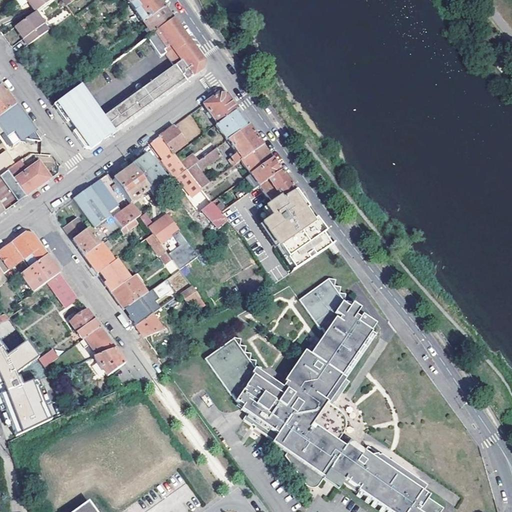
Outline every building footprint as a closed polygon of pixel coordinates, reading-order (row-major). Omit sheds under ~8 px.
[(36,12),(52,0),(16,0),(22,7),(28,2),(36,13),(36,12)] [(156,0),(137,0),(130,6),(143,24),(163,9),(161,6),(156,0)] [(44,26),(48,31),(71,15),(67,9),(46,25),(44,26)] [(163,9),(143,24),(152,36),(172,21),(170,18),(163,9)] [(36,12),(36,13),(15,27),(24,40),(29,37),(33,43),(48,31),(44,26),(46,25),(36,12)] [(73,17),(87,36),(91,34),(77,15),(73,17)] [(81,87),(57,104),(59,106),(60,108),(57,111),(67,125),(70,122),(73,126),(77,131),(73,133),(82,146),(84,149),(91,150),(135,118),(201,70),(202,64),(172,21),(152,36),(147,40),(160,58),(165,54),(175,67),(100,121),(93,111),(96,109),(81,87)] [(15,27),(12,30),(25,48),(33,43),(29,37),(24,40),(15,27)] [(83,78),(86,83),(105,69),(102,65),(83,78)] [(1,86),(0,86),(0,116),(16,105),(10,98),(1,86)] [(219,95),(204,106),(217,125),(237,110),(234,105),(227,96),(219,95)] [(13,127),(20,137),(32,128),(27,122),(16,105),(0,116),(0,127),(4,133),(13,127)] [(217,125),(216,126),(227,141),(228,141),(248,126),(246,123),(237,110),(217,125)] [(248,126),(228,141),(237,153),(228,160),(233,167),(240,162),(262,146),(260,143),(248,126)] [(159,138),(174,156),(187,147),(173,128),(166,133),(159,138)] [(174,168),(168,172),(198,213),(201,211),(211,204),(201,190),(186,171),(174,156),(159,138),(154,141),(152,143),(168,165),(170,163),(174,168)] [(180,162),(186,171),(216,150),(210,142),(180,162)] [(270,157),(262,146),(240,162),(250,175),(271,160),(270,157)] [(186,171),(201,190),(209,185),(200,173),(219,158),(220,156),(216,150),(186,171)] [(139,163),(132,168),(149,191),(153,196),(169,185),(148,156),(139,163)] [(250,175),(259,188),(280,172),(278,169),(271,160),(250,175)] [(26,171),(21,164),(9,173),(26,196),(47,181),(50,179),(39,163),(26,171)] [(119,177),(113,181),(131,204),(149,191),(132,168),(119,177)] [(291,187),(280,172),(259,188),(270,204),(271,205),(280,198),(281,200),(294,191),(291,187)] [(9,173),(0,179),(0,180),(16,203),(26,196),(9,173)] [(0,210),(2,214),(8,209),(16,203),(0,180),(0,210)] [(91,188),(108,214),(117,207),(100,181),(95,184),(91,188)] [(73,200),(99,240),(117,227),(113,221),(108,214),(91,188),(82,194),(73,200)] [(299,197),(294,191),(281,200),(280,198),(271,205),(270,204),(264,208),(271,217),(268,220),(261,225),(277,247),(279,246),(296,269),(333,245),(324,231),(299,197)] [(211,204),(201,211),(218,231),(228,222),(211,204)] [(132,207),(113,221),(117,227),(120,232),(124,229),(135,221),(140,217),(132,207)] [(146,213),(140,216),(145,226),(152,223),(146,213)] [(153,235),(161,246),(179,232),(168,216),(149,230),(153,235)] [(76,220),(65,228),(73,239),(85,256),(98,247),(87,231),(85,233),(76,220)] [(135,221),(124,229),(127,234),(138,226),(135,221)] [(11,244),(23,260),(30,256),(35,264),(47,255),(33,235),(25,235),(17,240),(11,244)] [(153,235),(147,240),(160,258),(167,253),(161,246),(153,235)] [(0,271),(3,275),(23,260),(11,244),(0,252),(0,271)] [(98,247),(85,256),(91,264),(98,274),(101,273),(101,272),(113,263),(100,245),(98,247)] [(47,255),(35,264),(29,269),(20,275),(33,293),(47,283),(60,273),(52,263),(47,255)] [(23,260),(29,269),(35,264),(30,256),(23,260)] [(108,281),(105,283),(112,293),(129,280),(116,261),(113,263),(101,272),(101,273),(108,281)] [(73,303),(78,299),(71,289),(60,273),(47,283),(60,302),(62,300),(67,304),(71,301),(73,303)] [(125,311),(147,295),(134,276),(129,280),(112,293),(116,299),(125,311)] [(327,278),(297,299),(319,330),(321,328),(324,333),(304,363),(298,359),(284,381),(285,382),(281,389),(259,374),(260,367),(254,366),(255,360),(249,359),(249,353),(244,352),(244,346),(238,345),(239,339),(232,338),(203,360),(230,396),(231,395),(240,408),(242,407),(248,411),(241,420),(287,451),(283,457),(304,486),(308,488),(311,489),(313,488),(316,487),(317,486),(322,479),(323,480),(327,473),(341,483),(342,483),(355,493),(357,491),(388,511),(439,511),(443,508),(427,497),(428,496),(421,490),(424,486),(367,446),(361,454),(346,443),(344,447),(336,442),(343,431),(345,427),(345,422),(343,417),(341,413),(337,410),(331,405),(347,382),(340,377),(371,332),(370,331),(374,324),(361,315),(359,318),(354,314),(355,308),(349,307),(350,301),(343,300),(344,294),(338,293),(339,286),(333,286),(334,279),(327,278)] [(205,306),(200,299),(193,304),(198,311),(205,306)] [(92,319),(87,312),(78,318),(75,313),(67,319),(83,340),(99,328),(92,319)] [(6,315),(0,317),(0,323),(10,320),(6,315)] [(153,315),(136,327),(140,332),(144,338),(145,338),(163,331),(153,315)] [(83,341),(77,345),(82,351),(90,346),(98,357),(99,357),(115,351),(106,338),(99,328),(83,340),(83,341)] [(0,396),(20,433),(54,415),(47,401),(40,386),(42,385),(41,383),(43,382),(38,375),(24,384),(19,377),(18,378),(15,375),(38,359),(26,343),(9,355),(0,342),(0,396)] [(125,365),(115,351),(99,357),(98,357),(94,358),(108,377),(125,365)] [(45,369),(58,359),(52,352),(39,361),(45,369)] [(93,511),(87,503),(74,511),(93,511)]
